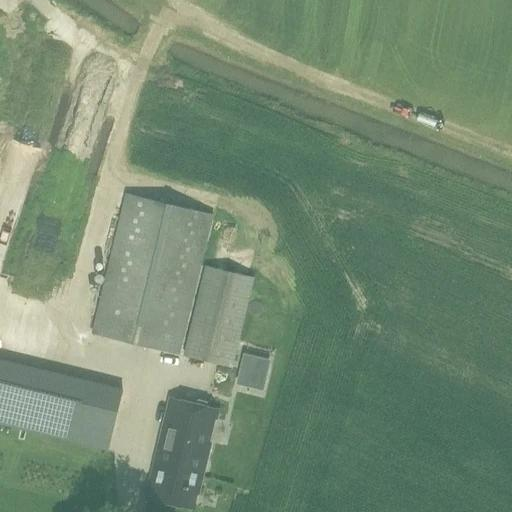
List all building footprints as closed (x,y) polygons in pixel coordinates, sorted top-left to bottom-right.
[(252,151),(313,165),(319,137),(258,124),(252,151)] [(180,354),(213,216),(127,195),(93,333),(180,354)] [(0,241),(17,243),(21,199),(5,197),(2,225),(0,224),(0,241)] [(256,303),(249,301),(254,279),(206,267),(185,355),(233,367),(241,334),(247,336),(256,303)] [(280,370),(280,353),(273,353),(273,333),(258,333),(258,370),(280,370)] [(0,425),(85,446),(96,400),(0,376),(0,425)] [(196,508),(219,411),(170,399),(146,496),(146,497),(196,509),(196,508)]
